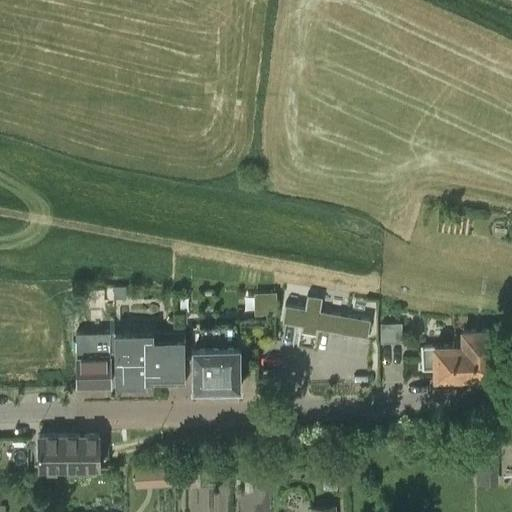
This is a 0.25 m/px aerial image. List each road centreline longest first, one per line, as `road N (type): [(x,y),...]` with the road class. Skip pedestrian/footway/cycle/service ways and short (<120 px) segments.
road 1 (track): [(511,308),(0,213)]
road 2 (tertiary): [(511,386),(321,412),(0,416)]
